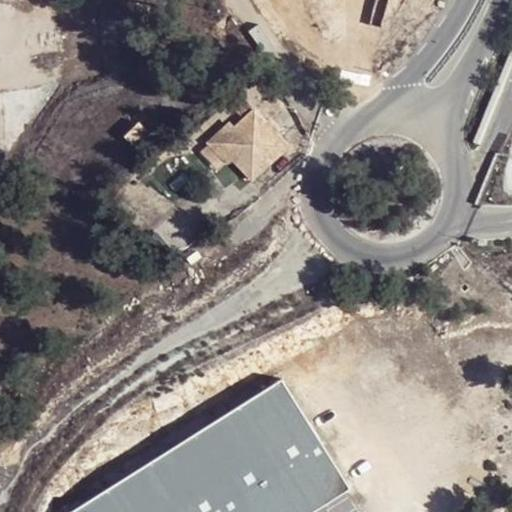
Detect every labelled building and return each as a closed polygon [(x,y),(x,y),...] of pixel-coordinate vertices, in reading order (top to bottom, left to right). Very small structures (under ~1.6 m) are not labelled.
[(0,0),(0,8),(15,6),(14,0),(0,0)] [(215,148),(225,159),(247,185),(284,151),(251,114),(235,129),(224,123),(207,139),(215,148)] [(153,134),(138,117),(120,135),(135,151),(153,134)] [(198,249),(187,256),(191,262),(202,255),(198,249)] [(311,511),(346,490),(280,388),(73,511),(311,511)]
